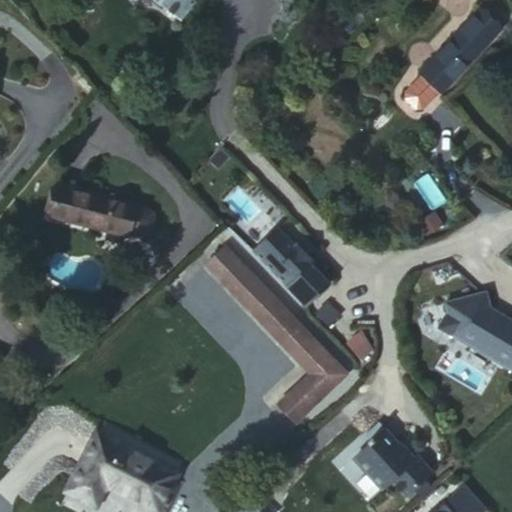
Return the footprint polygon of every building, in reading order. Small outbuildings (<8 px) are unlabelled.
[(160,0),(185,19),(199,0),(160,0)] [(422,73),(440,89),(498,26),(480,10),(421,72),(422,73)] [(422,73),(417,78),(434,95),(440,89),(422,73)] [(434,95),(417,78),(405,91),(404,99),(416,110),(422,108),(434,95)] [(136,204),(58,184),(51,214),(127,233),(136,204)] [(281,229),(255,254),(307,308),(333,283),(315,265),(317,263),(299,244),(297,246),(281,229)] [(236,237),(225,247),(284,307),(346,371),(355,362),(236,237)] [(211,260),(225,247),(218,239),(203,252),(211,260)] [(284,307),(225,247),(211,260),(257,309),(320,374),(331,385),(346,371),(284,307)] [(511,316),(506,313),(500,313),(495,310),(489,289),(446,300),(449,311),(441,325),(511,366),(511,316)] [(329,305),(320,314),(332,326),(341,317),(329,305)] [(355,362),(346,371),(331,385),(320,374),(284,408),(299,423),(359,366),(355,362)] [(414,484),(409,451),(407,454),(402,449),(401,440),(388,425),(355,453),(382,484),(392,477),(406,491),(414,484)] [(175,470),(98,431),(70,488),(96,502),(106,482),(157,507),(175,470)] [(414,455),(409,451),(414,484),(432,469),(418,452),(414,455)] [(453,511),(443,500),(429,511),(453,511)]
